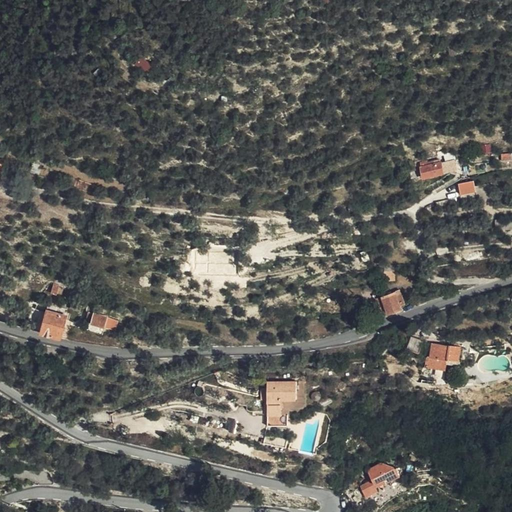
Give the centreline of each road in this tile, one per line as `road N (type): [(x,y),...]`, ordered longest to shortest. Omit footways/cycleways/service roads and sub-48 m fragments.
road 1 (tertiary): [(0,327),(112,352),(331,343),(511,279)]
road 2 (unknown): [(480,289),(471,281),(424,278),(414,215),(238,221),(31,187)]
road 3 (tertiary): [(335,511),(323,493),(98,441),(0,387)]
road 4 (tertiary): [(0,502),(64,492),(220,511)]
